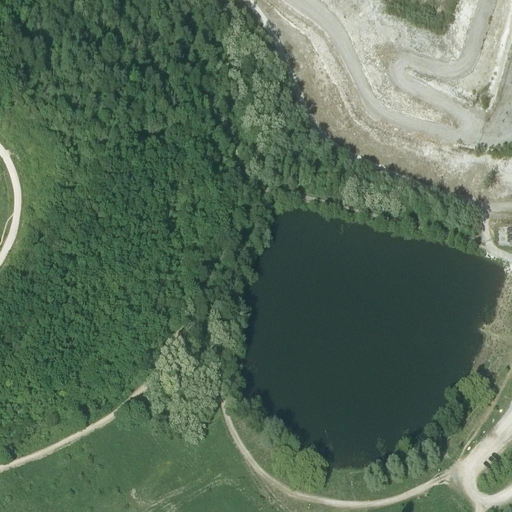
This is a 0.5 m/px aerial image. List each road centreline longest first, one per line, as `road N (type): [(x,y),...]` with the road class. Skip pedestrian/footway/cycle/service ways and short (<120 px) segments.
road 1 (track): [(299,0),(329,20),(375,110),(449,133),(465,133),(470,124),(461,111),(409,83),(395,63),(409,56),(452,64),(463,57),(484,0)]
road 2 (track): [(460,469),(369,503),(333,502),(286,486),(240,446),(187,321)]
road 3 (track): [(511,206),(424,191),(329,143),(302,111),(269,31),(246,0)]
road 4 (track): [(187,321),(158,372),(126,403),(0,467)]
road 5 (track): [(241,183),(246,127),(231,73),(175,0)]
road 6 (track): [(241,183),(231,238),(187,321)]
